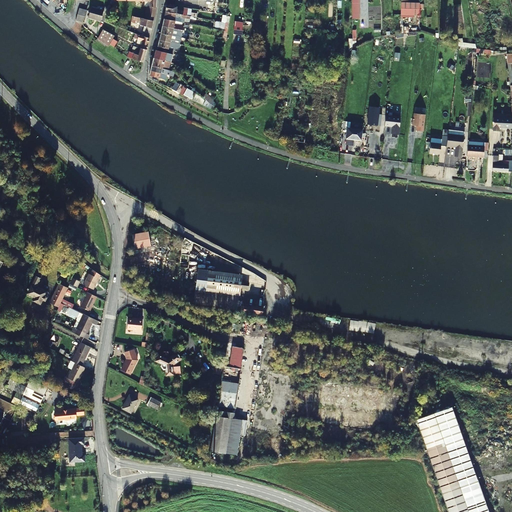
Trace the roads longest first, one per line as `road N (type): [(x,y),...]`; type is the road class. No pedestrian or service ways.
road 1 (residential): [(137,83),(221,130),(288,155),(511,191)]
road 2 (tertiary): [(104,196),(119,250),(97,395),(104,463)]
road 3 (residential): [(282,310),(269,276),(104,196)]
road 4 (tertiary): [(0,87),(104,196)]
road 5 (tertiary): [(171,474),(252,488),(315,511)]
road 6 (residential): [(33,0),(137,83)]
